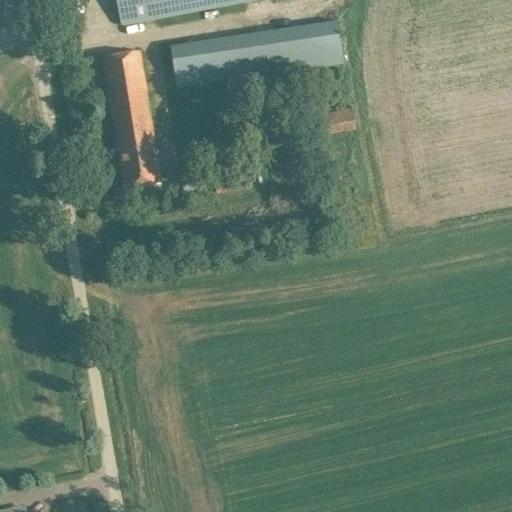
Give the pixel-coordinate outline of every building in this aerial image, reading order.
[(116,0),(121,24),(249,0),(116,0)] [(337,23),(303,28),(233,39),(234,47),(170,56),(177,89),(343,65),(337,23)] [(139,53),(123,56),(103,59),(125,190),(144,186),(161,184),(139,53)] [(318,116),(322,137),(356,131),(352,109),(318,116)] [(181,176),(183,191),(216,187),(217,194),(251,190),(248,167),(181,176)]
